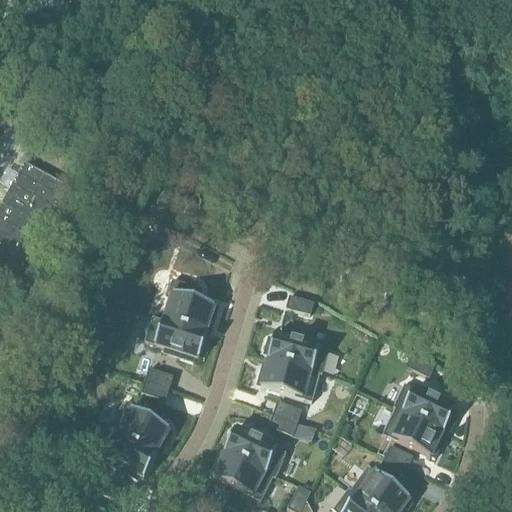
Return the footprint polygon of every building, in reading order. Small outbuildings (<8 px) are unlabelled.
[(0,292),(8,297),(68,189),(25,165),(24,166),(0,209),(0,292)] [(175,275),(173,283),(184,286),(187,279),(175,275)] [(163,325),(163,326),(204,339),(204,338),(208,327),(212,328),(217,314),(213,312),(213,310),(192,303),(196,291),(172,283),(167,297),(172,298),(163,325)] [(288,300),(285,313),(309,319),(313,306),(288,300)] [(511,308),(503,324),(511,329),(511,308)] [(152,321),(144,346),(180,358),(179,362),(192,366),(193,365),(194,362),(198,363),(206,338),(204,338),(204,339),(163,326),(163,325),(152,321)] [(268,342),(263,358),(267,360),(266,364),(268,364),(268,363),(319,377),(319,378),(321,379),(328,354),(291,344),(293,340),(279,336),(277,340),(273,339),(272,343),(268,342)] [(411,360),(405,371),(428,382),(432,374),(434,370),(433,370),(411,359),(411,360)] [(260,375),(256,389),(261,390),(260,392),(311,406),(319,378),(319,377),(268,363),(268,364),(265,376),(260,375)] [(148,373),(144,385),(168,393),(172,381),(148,373)] [(144,385),(140,397),(164,405),(168,393),(144,385)] [(404,388),(392,411),(394,412),(395,411),(442,435),(442,436),(443,436),(445,433),(449,434),(457,419),(453,417),(455,413),(451,411),(453,407),(440,401),(438,405),(404,388)] [(277,406),(272,418),(296,426),(301,414),(277,406)] [(108,434),(107,434),(154,460),(154,459),(160,448),(164,450),(171,437),(167,435),(168,433),(122,408),(108,434)] [(394,412),(382,439),(429,462),(430,460),(434,462),(440,448),(436,446),(442,436),(442,435),(395,411),(394,412)] [(272,418),(268,430),(292,439),(296,426),(272,418)] [(234,433),(223,456),(224,457),(225,456),(273,478),(272,479),(274,480),(285,456),(251,441),(253,437),(240,431),(238,435),(234,433)] [(106,432),(93,455),(127,474),(124,477),(137,484),(139,480),(143,483),(156,460),(154,459),(154,460),(107,434),(108,434),(106,432)] [(389,450),(384,461),(407,472),(412,461),(389,450)] [(215,466),(209,480),(213,482),(212,484),(216,486),(214,490),(229,496),(231,492),(260,506),(272,479),(273,478),(225,456),(224,457),(219,468),(215,466)] [(384,461),(378,473),(401,484),(407,472),(384,461)] [(349,495),(370,511),(407,511),(411,507),(408,505),(409,503),(367,471),(349,495)] [(98,486),(95,498),(119,504),(122,491),(98,486)] [(298,491),(287,511),(302,511),(306,505),(310,497),(298,491)] [(348,493),(333,511),(370,511),(349,495),(348,493)]
